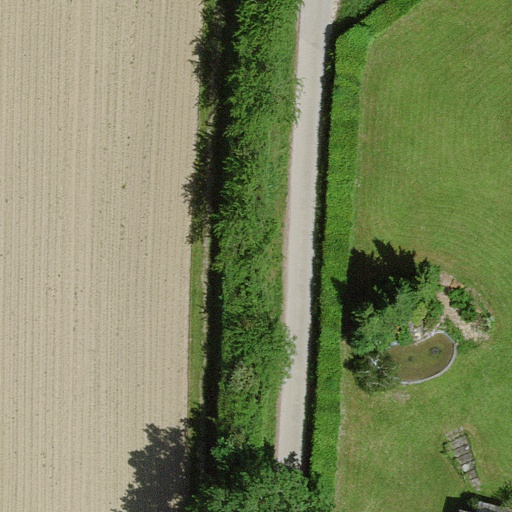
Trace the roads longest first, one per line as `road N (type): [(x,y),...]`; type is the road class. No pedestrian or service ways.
road 1 (residential): [(287,511),(322,0)]
road 2 (track): [(216,0),(199,469)]
